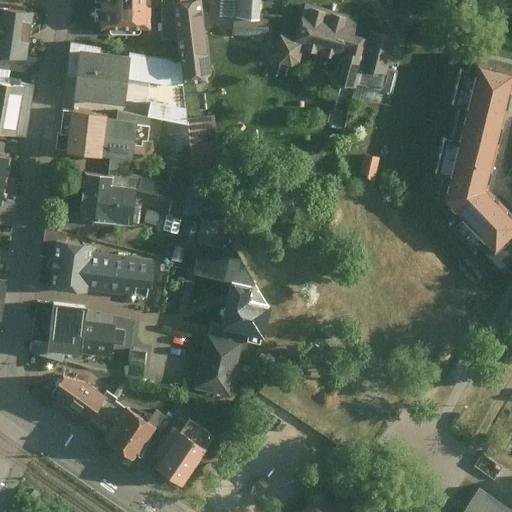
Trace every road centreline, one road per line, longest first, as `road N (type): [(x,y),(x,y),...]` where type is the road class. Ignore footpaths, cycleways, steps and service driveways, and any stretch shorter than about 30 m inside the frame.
road 1 (residential): [(0,380),(26,260),(60,0)]
road 2 (residential): [(26,415),(166,511)]
